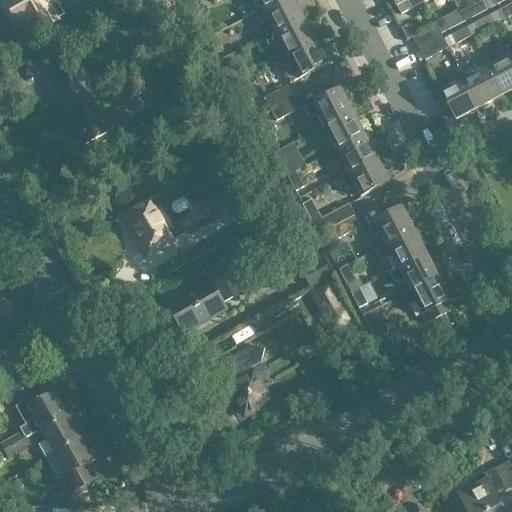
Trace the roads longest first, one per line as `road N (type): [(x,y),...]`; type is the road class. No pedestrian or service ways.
road 1 (residential): [(186,511),(511,341)]
road 2 (residential): [(511,312),(351,0)]
road 3 (residential): [(159,511),(142,444),(72,325)]
road 4 (residential): [(72,325),(0,191)]
